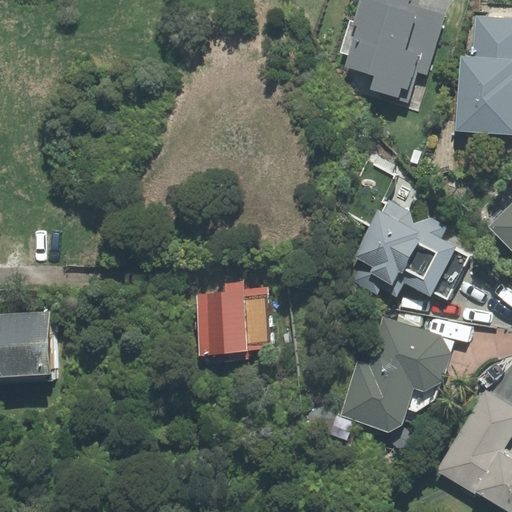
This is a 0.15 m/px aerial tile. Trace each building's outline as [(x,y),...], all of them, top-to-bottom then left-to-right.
[(434,75),(450,11),(407,0),(394,0),(394,3),(381,0),(361,0),(355,29),(360,31),(351,69),(382,77),(378,91),(416,101),(423,72),(434,75)] [(511,18),(475,15),(473,53),(464,52),(459,128),(511,131),(511,18)] [(450,299),(473,255),(457,247),(459,243),(443,235),(449,225),(433,217),(415,222),(412,210),(387,198),(358,257),(365,261),(354,281),(378,293),(381,286),(399,295),(395,302),(411,310),(422,289),(432,294),(434,291),(450,299)] [(511,202),(491,223),(511,244),(511,202)] [(250,353),(250,345),(274,343),(270,285),(198,290),(202,347),(230,345),(231,354),(250,353)] [(0,374),(59,372),(58,311),(0,312),(0,374)] [(442,377),(451,350),(440,331),(383,314),(368,362),(356,359),(340,413),(387,427),(401,420),(402,417),(419,422),(431,383),(442,377)] [(437,468),(511,511),(511,451),(504,447),(511,433),(511,404),(484,389),(437,468)]
